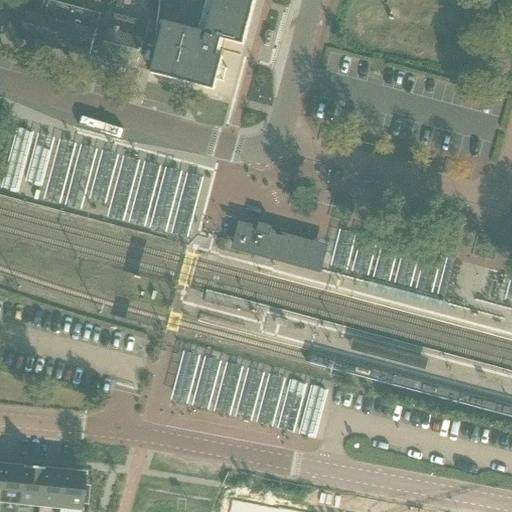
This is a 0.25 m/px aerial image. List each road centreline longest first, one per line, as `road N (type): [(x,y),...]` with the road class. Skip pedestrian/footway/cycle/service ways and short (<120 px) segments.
road 1 (residential): [(511,505),(133,433),(0,420)]
road 2 (unclassified): [(276,142),(481,195),(496,194),(511,153)]
road 3 (unclassified): [(276,142),(260,153),(120,117)]
road 4 (unclassified): [(276,142),(313,0)]
road 5 (residential): [(120,117),(0,82)]
